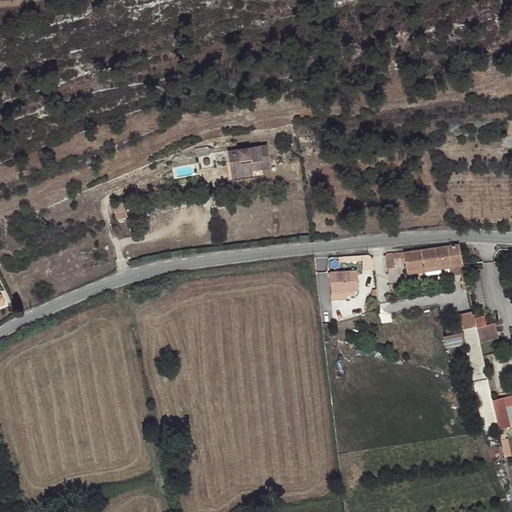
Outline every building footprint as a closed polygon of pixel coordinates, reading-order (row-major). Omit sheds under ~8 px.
[(262,169),(270,168),(267,146),(228,152),(232,181),(263,176),(262,169)] [(116,219),(127,217),(124,202),(112,205),(116,219)] [(450,266),(451,274),(461,273),(465,273),(459,245),(403,253),(406,272),(450,266)] [(387,270),(395,269),(392,253),(384,254),(387,270)] [(459,315),(462,328),(476,325),(473,312),(459,315)] [(494,323),(477,327),(479,337),(496,332),(494,323)] [(474,383),(488,380),(486,371),(479,337),(477,327),(476,325),(462,328),(474,383)] [(496,417),(491,394),(477,397),(483,423),(497,420),(496,417)] [(511,394),(492,399),(500,429),(511,426),(511,394)]
